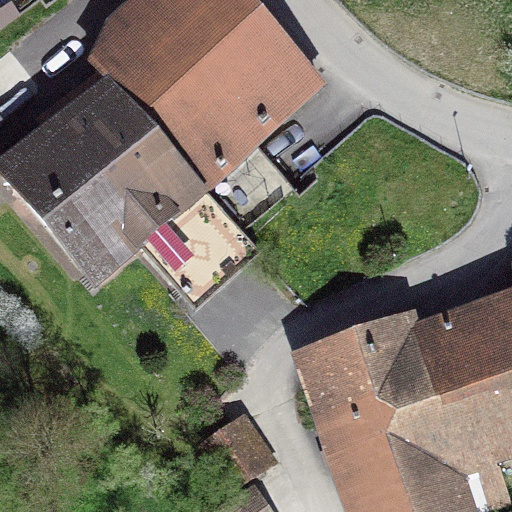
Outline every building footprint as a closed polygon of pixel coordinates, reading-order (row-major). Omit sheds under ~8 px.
[(111,91),(143,126),(260,22),(240,0),(145,0),(113,33),(95,73),(111,91)] [(319,87),(260,22),(143,126),(157,142),(201,190),(319,87)] [(3,174),(52,233),(157,142),(143,126),(111,91),(3,174)] [(201,190),(157,142),(52,233),(94,283),(179,211),(204,239),(226,219),(201,190)] [(494,461),(511,455),(511,311),(510,306),(415,337),(444,434),(481,423),(494,461)] [(300,364),(328,451),(331,450),(351,511),(466,511),(466,510),(505,497),(494,461),(481,423),(444,434),(415,337),(412,326),(300,364)] [(255,459),(234,428),(206,447),(228,478),(255,459)] [(226,511),(264,511),(253,495),(226,511)]
